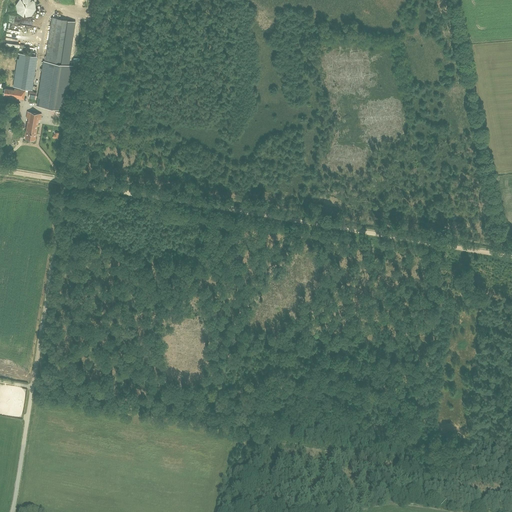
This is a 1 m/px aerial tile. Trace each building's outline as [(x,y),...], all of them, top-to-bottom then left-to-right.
[(24,17),(32,15),(36,9),(35,1),(33,0),(18,0),(16,5),(17,12),(24,17)] [(38,104),(52,106),(67,108),(73,66),(69,65),(76,21),(68,20),(53,18),(46,56),(38,104)] [(20,54),(15,86),(30,89),(35,56),(20,54)] [(14,90),(5,88),(4,95),(10,96),(10,97),(24,99),(25,90),(15,88),(14,90)] [(37,92),(36,92),(34,92),(34,91),(30,91),(28,99),(36,100),(37,92)] [(40,120),(41,114),(27,111),(26,118),(28,118),(25,138),(35,140),(38,120),(40,120)]
